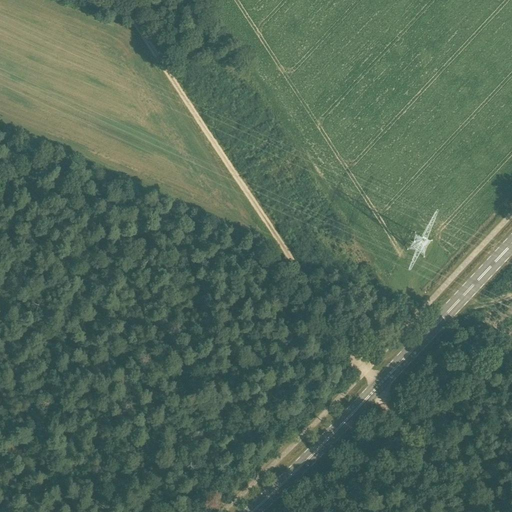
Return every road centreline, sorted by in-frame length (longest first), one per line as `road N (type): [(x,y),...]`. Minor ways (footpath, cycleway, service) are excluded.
road 1 (track): [(120,0),(461,511)]
road 2 (primary): [(251,511),(511,243)]
